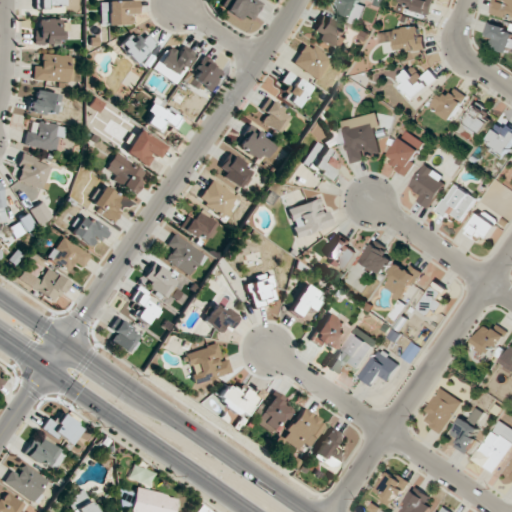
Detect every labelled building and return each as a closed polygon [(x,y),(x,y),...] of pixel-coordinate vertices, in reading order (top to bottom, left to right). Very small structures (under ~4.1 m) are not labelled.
[(134,0),(129,0),(106,1),(106,25),(129,25),(129,13),(135,13),(134,0)] [(252,20),(261,3),(255,0),(224,0),(221,6),(242,18),(243,15),(252,20)] [(366,0),(334,0),(337,1),(334,10),(351,16),(349,22),(358,25),(366,0)] [(434,0),(399,0),(399,2),(415,6),(414,10),(431,14),(434,0)] [(511,0),(494,0),(491,13),(509,18),(510,12),(511,12),(511,0)] [(33,44),(48,44),(48,39),(65,40),(65,31),(68,31),(69,20),(37,19),(37,27),(33,27),(33,44)] [(511,41),(511,30),(489,22),(484,34),(492,38),(489,46),(508,53),(511,41)] [(379,33),(381,43),(392,41),(395,52),(423,47),(419,25),(379,33)] [(117,46),(134,63),(155,44),(146,34),(139,41),(131,32),(117,46)] [(291,63),(318,81),(331,60),(304,43),(291,63)] [(177,53),(167,46),(151,68),(173,84),(194,54),(182,46),(177,53)] [(32,80),(72,82),(73,56),(41,54),(40,66),(32,66),(32,80)] [(189,81),(205,93),(220,73),(200,59),(193,69),(196,71),(189,81)] [(413,100),(439,79),(429,68),(416,78),(410,70),(397,80),(413,100)] [(279,81),(286,85),(279,94),(297,106),(310,88),(287,70),(279,81)] [(453,119),(466,95),(455,88),(450,98),(440,92),(432,108),(453,119)] [(44,115),(45,111),(57,113),(60,95),(36,90),(34,101),(27,100),(25,112),(44,115)] [(287,116),(279,112),(282,107),(266,98),(260,110),(265,113),(260,123),(277,133),(287,116)] [(145,111),(150,114),(145,123),(160,132),(165,124),(174,129),(180,120),(151,102),(145,111)] [(463,127),(480,137),(492,117),(474,107),(463,127)] [(351,163),(366,160),(365,155),(381,152),(375,127),(380,126),(377,113),(342,121),(351,163)] [(55,150),(57,137),(63,138),(65,127),(27,120),(23,145),(55,150)] [(487,141),(507,154),(511,146),(511,129),(500,121),(487,141)] [(258,155),(265,159),(273,145),(259,137),(261,132),(250,126),(238,146),(257,157),(258,155)] [(144,166),(152,155),(156,158),(164,147),(139,129),(123,151),(144,166)] [(425,141),(404,131),(391,155),(397,158),(392,167),(408,175),(425,141)] [(300,163),(328,182),(335,171),(329,168),(337,157),(314,141),(300,163)] [(114,175),(110,180),(130,194),(145,173),(115,152),(104,168),(114,175)] [(51,166),(34,161),(35,157),(22,153),(14,180),(43,189),(51,166)] [(218,168),(225,172),(222,177),(239,188),(249,173),(240,167),(243,163),(228,153),(218,168)] [(444,176),(425,164),(410,187),(422,195),(418,201),(429,208),(445,184),(441,181),(444,176)] [(237,196),(210,180),(198,200),(226,216),(237,196)] [(476,196),(453,184),(438,212),(448,217),(449,214),(463,221),(476,196)] [(120,196),(103,185),(89,206),(113,222),(120,211),(113,207),(120,196)] [(285,208),(289,221),(290,221),(295,237),(331,226),(327,211),(321,213),(317,199),(285,208)] [(51,218),(42,201),(29,209),(38,225),(51,218)] [(482,210),(466,233),(476,239),(479,234),(488,240),(500,221),(482,210)] [(207,239),(216,224),(198,212),(193,221),(186,216),(179,226),(194,236),(197,232),(207,239)] [(26,232),(34,227),(26,213),(17,218),(26,232)] [(93,238),(100,241),(106,228),(79,215),(70,236),(90,245),(93,238)] [(166,245),(171,248),(164,261),(189,275),(196,263),(200,265),(206,254),(172,235),(166,245)] [(89,255),(60,236),(46,258),(67,272),(73,262),(81,267),(89,255)] [(358,252),(336,237),(324,256),(345,270),(358,252)] [(395,255),(372,244),(362,263),(385,274),(395,255)] [(173,280),(165,276),(167,271),(151,263),(144,277),(150,280),(146,288),(164,297),(173,280)] [(387,286),(402,298),(423,272),(412,264),(408,270),(399,263),(391,272),(395,276),(387,286)] [(16,278),(53,302),(67,282),(46,268),(38,280),(22,269),(16,278)] [(269,275),(244,281),(251,306),(276,300),(269,275)] [(442,300),(448,287),(435,281),(421,310),(431,315),(434,308),(441,312),(446,302),(442,300)] [(297,317),(304,306),(312,311),(322,296),(303,284),(287,311),(297,317)] [(156,318),(161,308),(134,293),(130,301),(138,306),(132,316),(146,324),(151,315),(156,318)] [(201,322),(219,332),(224,324),(231,328),(238,317),(212,303),(201,322)] [(318,346),(321,342),(333,350),(344,333),(339,330),(344,323),(328,312),(309,340),(318,346)] [(137,335),(128,331),(131,326),(115,318),(109,329),(115,332),(109,344),(129,353),(137,335)] [(498,325),(493,331),(486,325),(474,341),(479,345),(478,347),(490,356),(508,333),(498,325)] [(377,339),(354,327),(331,368),(338,372),(345,359),(361,368),(377,339)] [(422,348),(413,342),(403,356),(412,363),(422,348)] [(230,373),(225,359),(220,361),(214,343),(184,353),(191,374),(189,375),(193,384),(230,373)] [(401,363),(380,350),(361,379),(373,387),(381,376),(389,382),(401,363)] [(237,394),(225,385),(215,398),(241,419),(260,395),(246,384),(237,394)] [(426,411),(431,414),(425,422),(442,433),(463,401),(441,387),(426,411)] [(255,423),(271,432),(277,422),(281,425),(290,409),(280,404),(284,397),(274,391),(255,423)] [(280,440),(297,449),(301,443),(307,447),(322,422),(299,408),(280,440)] [(463,417),(452,432),(460,438),(455,446),(466,454),(477,438),(474,436),(480,429),(473,424),(481,413),(476,410),(468,421),(463,417)] [(40,429),(56,439),(58,435),(73,445),(83,428),(61,414),(55,423),(46,418),(40,429)] [(474,459),(494,473),(511,446),(511,428),(500,420),(474,459)] [(342,435),(330,427),(312,454),(334,468),(348,447),(338,441),(342,435)] [(30,442),(23,451),(52,473),(65,455),(42,438),(36,447),(30,442)] [(1,482),(32,502),(46,480),(23,464),(16,474),(9,470),(1,482)] [(147,485),(152,472),(130,465),(125,478),(147,485)] [(408,482),(389,470),(374,492),(393,505),(408,482)] [(171,511),(174,496),(132,487),(127,511),(171,511)] [(427,511),(431,507),(426,504),(431,496),(418,488),(401,511),(427,511)] [(96,511),(81,490),(64,501),(71,511),(96,511)] [(0,511),(15,511),(21,504),(5,492),(0,498),(0,511)]
